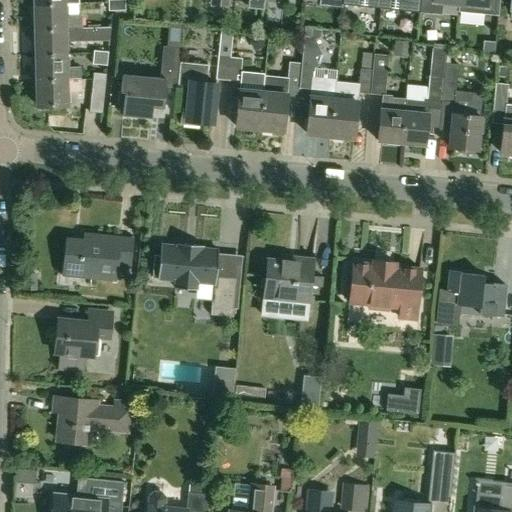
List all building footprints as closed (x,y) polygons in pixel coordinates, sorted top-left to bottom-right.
[(211,0),(211,3),(214,3),(213,5),(224,6),(224,4),(226,5),(226,0),(248,0),(248,8),(263,10),(263,0),(211,0)] [(380,8),(381,0),(342,0),(342,5),(380,8)] [(381,0),(380,8),(419,12),(420,0),(381,0)] [(459,4),(459,0),(420,0),(419,12),(441,15),(442,3),(458,4),(459,4)] [(459,0),(459,4),(458,4),(458,12),(497,16),(498,0),(459,0)] [(126,10),(126,1),(109,1),(110,11),(126,10)] [(82,15),(64,16),(64,4),(35,5),(35,6),(29,7),(29,17),(36,18),(36,30),(82,29),(82,28),(82,15)] [(65,55),(65,42),(110,41),(111,27),(82,28),(82,29),(36,30),(37,55),(65,55)] [(329,136),(333,100),(336,70),(313,68),(313,67),(318,65),(314,57),(321,54),(315,40),(320,38),(321,31),(311,29),(311,28),(305,27),(301,63),(297,97),(309,98),(306,133),(329,136)] [(407,58),(408,44),(396,43),(394,57),(407,58)] [(177,81),(178,65),(179,52),(180,47),(163,45),(160,78),(133,76),(131,92),(123,91),(121,115),(150,118),(151,107),(162,108),(165,80),(177,81)] [(108,52),(93,50),(92,60),(91,64),(106,65),(108,52)] [(401,143),(425,145),(428,108),(441,109),(441,101),(444,63),(446,52),(431,51),(426,97),(422,97),(422,100),(405,98),(401,143)] [(361,53),(360,69),(372,70),(373,54),(361,53)] [(401,143),(405,98),(391,97),(391,95),(384,94),(388,56),(373,54),(372,70),(369,94),(381,95),(377,140),(401,143)] [(80,67),(66,67),(65,55),(37,55),(37,81),(66,80),(80,79),(80,67)] [(227,80),(229,57),(218,56),(216,79),(227,80)] [(241,59),(229,57),(227,80),(239,81),(240,73),(241,59)] [(297,97),(301,63),(288,62),(287,78),(264,76),(259,128),(283,131),(287,96),(297,97)] [(215,84),(206,83),(207,65),(180,63),(178,84),(189,85),(187,108),(183,107),(182,124),(199,126),(199,123),(211,124),(215,84)] [(457,64),(444,63),(441,101),(453,102),(457,64)] [(369,94),(372,70),(360,69),(359,84),(358,93),(369,94)] [(103,113),(107,74),(95,73),(94,79),(80,79),(77,79),(78,97),(92,96),(91,112),(103,113)] [(259,128),(264,76),(240,73),(239,81),(235,126),(259,128)] [(67,105),(66,80),(37,81),(38,106),(67,105)] [(511,154),(511,105),(505,104),(507,85),(495,84),(491,123),(503,124),(500,153),(511,154)] [(122,107),(123,93),(119,92),(115,92),(114,106),(122,107)] [(448,148),(477,151),(480,118),(479,118),(481,93),(471,92),(469,109),(452,107),(448,148)] [(353,138),(357,103),(333,100),(329,136),(353,138)] [(63,274),(115,280),(117,260),(129,261),(131,239),(90,235),(89,242),(67,240),(63,274)] [(177,288),(190,289),(193,290),(196,290),(196,289),(196,285),(196,282),(213,284),(210,315),(232,317),(236,278),(215,276),(218,250),(201,249),(201,246),(177,243),(177,246),(160,245),(159,256),(153,255),(151,278),(175,280),(175,283),(175,287),(174,288),(177,288)] [(263,300),(261,318),(306,323),(308,305),(313,258),(282,255),(282,261),(267,260),(263,300)] [(353,263),(353,271),(350,271),(348,273),(347,274),(346,277),(346,280),(345,283),(346,286),(346,290),(347,292),(347,293),(350,293),(350,302),(369,304),(369,309),(389,311),(390,306),(401,307),(400,318),(416,319),(421,269),(353,263)] [(439,290),(435,322),(455,324),(458,305),(480,307),(479,314),(502,317),(506,285),(484,283),(484,275),(461,273),(449,271),(447,291),(439,290)] [(89,311),(88,323),(58,320),(55,352),(61,353),(59,369),(82,371),(84,355),(97,356),(99,337),(108,338),(111,313),(89,311)] [(444,369),(446,346),(450,347),(451,339),(433,337),(432,345),(430,367),(444,369)] [(233,391),(213,389),(212,398),(232,400),(233,391)] [(403,396),(387,395),(386,416),(418,418),(420,390),(403,389),(403,396)] [(58,441),(88,445),(90,427),(128,431),(130,411),(128,410),(129,403),(114,401),(113,409),(96,407),(96,401),(57,397),(55,412),(62,413),(58,441)] [(318,409),(319,400),(302,398),(301,407),(318,409)] [(447,511),(454,453),(432,451),(427,504),(393,500),(391,511),(447,511)] [(123,485),(87,481),(86,492),(85,499),(54,495),(52,511),(121,511),(124,485),(123,485)] [(189,483),(188,493),(209,495),(210,485),(189,483)] [(269,511),(272,487),(252,485),(248,511),(239,511),(229,511),(269,511)] [(367,487),(348,485),(345,508),(364,510),(367,487)] [(509,511),(511,511),(511,486),(503,485),(501,510),(474,507),(473,511),(509,511)] [(186,509),(164,507),(165,497),(161,493),(153,492),(148,495),(146,511),(207,511),(209,495),(188,493),(186,509)] [(330,511),(331,504),(322,493),(307,505),(312,511),(330,511)]
